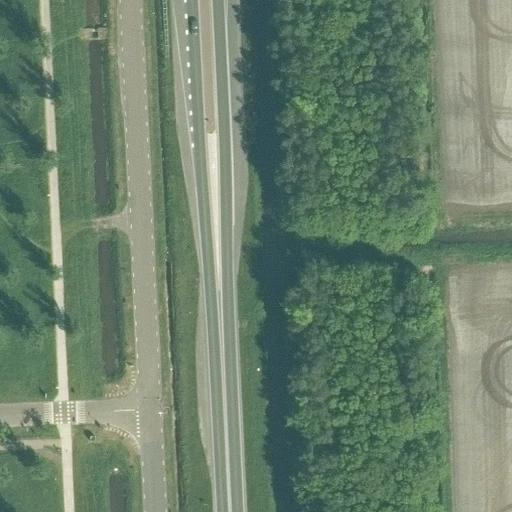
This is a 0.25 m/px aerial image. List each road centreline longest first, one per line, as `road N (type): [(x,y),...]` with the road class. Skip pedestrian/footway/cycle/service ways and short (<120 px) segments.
road 1 (trunk): [(191,0),(224,413)]
road 2 (trunk): [(224,413),(217,0)]
road 3 (unclassified): [(150,408),(130,0)]
road 4 (unclassified): [(0,416),(150,408)]
